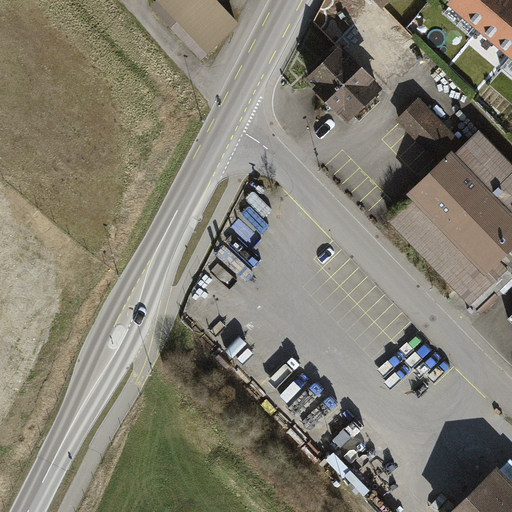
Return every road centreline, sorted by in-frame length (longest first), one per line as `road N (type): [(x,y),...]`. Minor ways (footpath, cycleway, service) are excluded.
road 1 (secondary): [(230,114),(29,511)]
road 2 (residential): [(511,399),(230,114)]
road 3 (unknown): [(319,205),(288,252),(285,285),(320,339),(426,443)]
road 4 (track): [(230,114),(131,2)]
road 5 (secondary): [(230,114),(290,0)]
